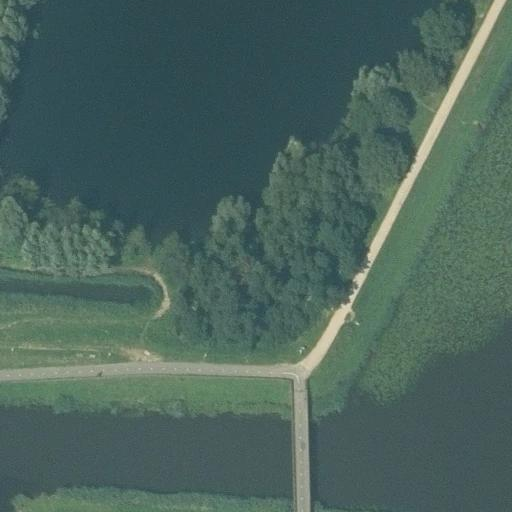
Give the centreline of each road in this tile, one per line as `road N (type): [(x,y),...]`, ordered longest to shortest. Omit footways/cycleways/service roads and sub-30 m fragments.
road 1 (track): [(0,331),(153,321),(168,309),(154,279),(0,265)]
road 2 (track): [(152,367),(137,355),(0,348)]
